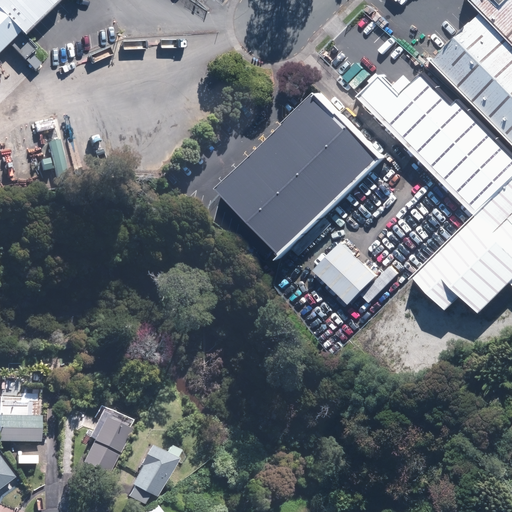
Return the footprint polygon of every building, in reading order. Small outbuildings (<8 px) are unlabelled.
[(0,0),(0,50),(49,0),(0,0)] [(511,47),(511,0),(503,0),(484,18),(511,47)] [(511,151),(511,47),(484,18),(480,15),(428,66),(464,102),(511,151)] [(475,217),(511,180),(511,151),(464,102),(444,121),(402,78),(370,109),(475,217)] [(387,162),(319,92),(221,187),(290,257),(387,162)] [(511,184),(418,276),(479,339),(511,306),(511,184)] [(380,280),(344,243),(315,271),(351,308),(380,280)] [(25,402),(25,416),(0,415),(0,442),(40,443),(41,403),(25,402)] [(129,432),(104,420),(82,463),(108,476),(129,432)] [(151,444),(141,463),(144,464),(134,483),(137,484),(132,495),(147,503),(152,492),(159,495),(178,458),(176,457),(180,450),(170,445),(167,452),(151,444)] [(0,458),(0,488),(14,478),(0,458)]
